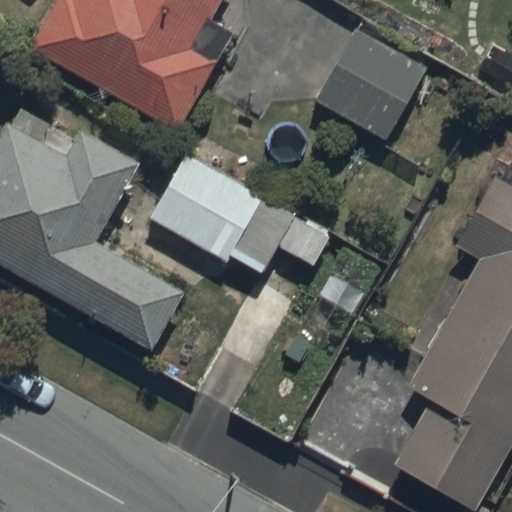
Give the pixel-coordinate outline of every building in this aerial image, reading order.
[(51,0),(30,39),(178,123),(234,25),(210,11),(216,0),(51,0)] [(429,58),(357,20),(317,95),(389,133),(429,58)] [(0,252),(156,341),(188,284),(96,232),(141,151),(86,120),(72,144),(14,111),(0,135),(0,252)] [(298,205),(188,144),(149,213),(228,257),(232,248),(264,266),(280,238),(316,258),(331,230),(296,210),(298,205)] [(395,455),(478,502),(511,441),(511,173),(496,165),(455,237),(479,250),(409,375),(433,388),(395,455)] [(287,440),(338,351),(283,319),(232,408),(287,440)]
